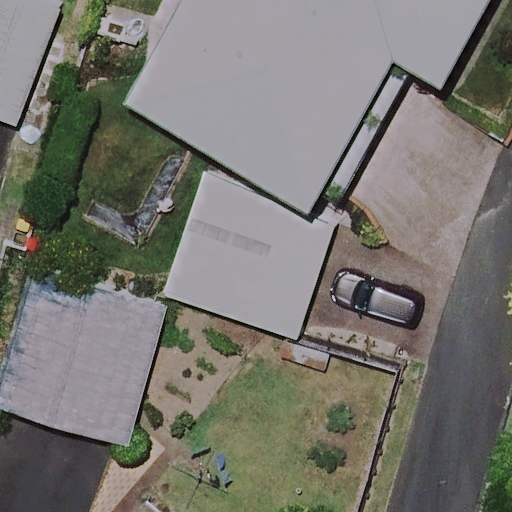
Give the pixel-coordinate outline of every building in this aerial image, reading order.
[(65,0),(0,0),(0,113),(21,122),(65,0)] [(491,0),(174,0),(125,98),(342,207),(417,59),(453,77),(491,0)] [(325,259),(207,218),(180,297),(298,338),(325,259)] [(160,327),(37,291),(4,405),(127,441),(160,327)] [(179,511),(145,486),(125,511),(179,511)]
